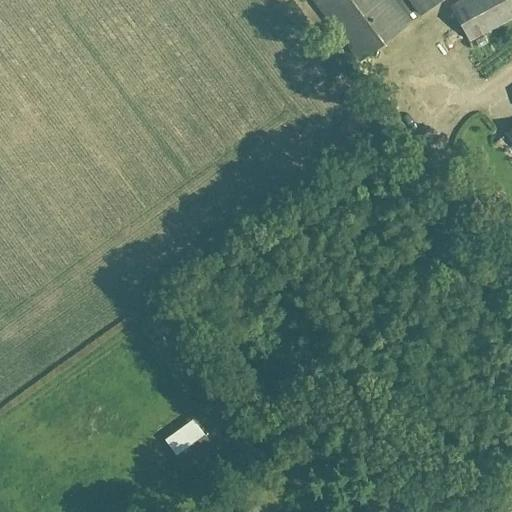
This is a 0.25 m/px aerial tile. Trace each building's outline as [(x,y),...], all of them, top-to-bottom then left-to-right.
[(310,0),(359,63),(411,23),(393,0),(310,0)] [(406,0),(420,18),(442,0),(406,0)] [(511,19),(511,1),(511,0),(461,0),(449,7),(468,43),(511,19)] [(196,418),(169,436),(178,451),(206,433),(196,418)] [(214,451),(203,436),(176,456),(187,471),(214,451)]
